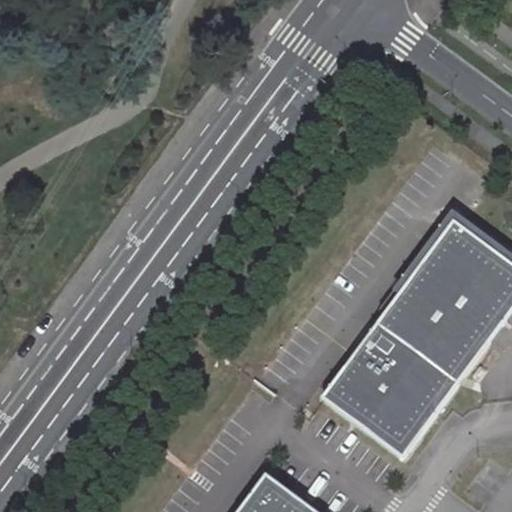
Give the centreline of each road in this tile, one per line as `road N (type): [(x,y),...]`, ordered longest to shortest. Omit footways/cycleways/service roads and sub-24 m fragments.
road 1 (secondary): [(0,460),(340,0)]
road 2 (unclassified): [(361,0),(511,115)]
